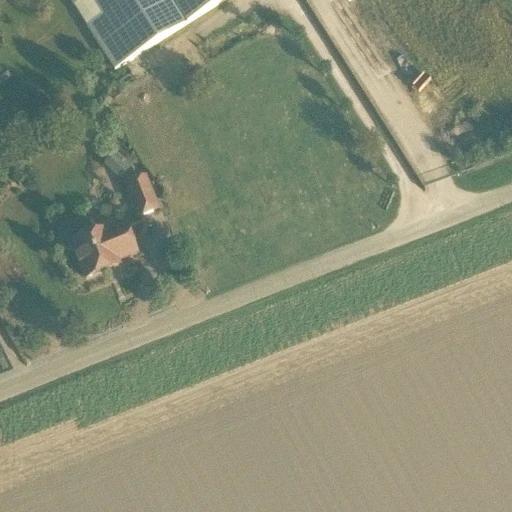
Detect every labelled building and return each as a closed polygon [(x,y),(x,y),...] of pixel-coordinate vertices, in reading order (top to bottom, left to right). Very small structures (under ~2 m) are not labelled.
[(69,0),(115,72),(229,0),(69,0)] [(22,120),(8,134),(24,150),(38,136),(22,120)] [(117,177),(129,169),(119,152),(106,160),(117,177)] [(126,187),(139,219),(158,211),(145,179),(126,187)] [(137,255),(126,229),(107,237),(105,232),(72,246),(86,281),(119,268),(117,263),(137,255)] [(33,276),(18,251),(1,262),(6,270),(0,273),(0,301),(14,325),(44,307),(27,280),(33,276)]
